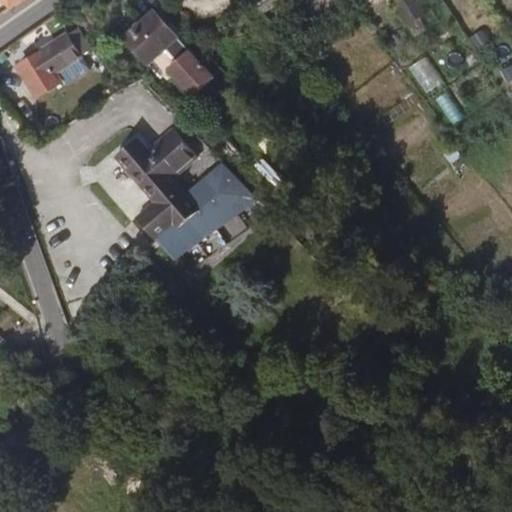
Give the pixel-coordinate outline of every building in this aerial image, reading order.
[(417,0),(399,0),(405,21),(423,16),(417,0)] [(161,67),(183,51),(152,8),(120,29),(150,71),(160,65),(161,67)] [(55,81),(47,71),(74,53),(61,34),(10,67),(30,97),(55,81)] [(179,94),(202,77),(183,51),(161,67),(179,94)] [(30,145),(44,137),(37,125),(23,133),(30,145)] [(193,214),(168,182),(192,161),(166,132),(142,153),(130,140),(108,159),(150,208),(140,217),(137,213),(130,221),(148,243),(154,239),(189,281),(230,246),(198,209),(193,214)]
